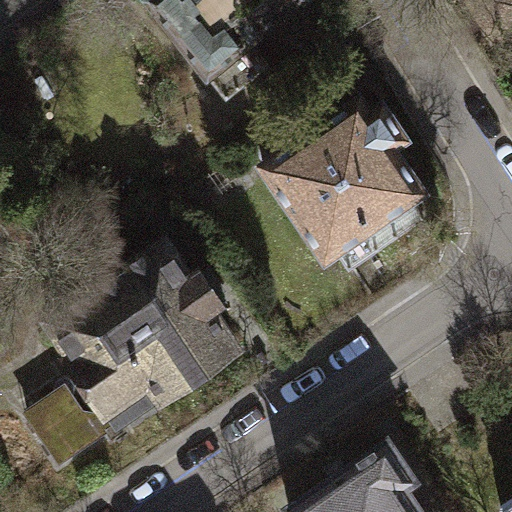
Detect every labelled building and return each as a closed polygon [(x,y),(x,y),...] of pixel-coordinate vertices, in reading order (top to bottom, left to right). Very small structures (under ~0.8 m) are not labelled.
[(151,0),(224,94),(267,62),(246,34),(291,0),(151,0)] [(359,94),(261,159),(324,254),(335,246),(346,262),(422,212),(410,193),(421,186),(390,139),(402,131),(381,100),(369,109),(359,94)] [(165,240),(46,319),(104,406),(94,412),(81,412),(69,395),(73,388),(73,380),(69,375),(58,376),(54,380),(54,393),(26,411),(58,460),(235,343),(209,304),(219,297),(199,267),(188,274),(165,240)] [(389,437),(288,505),(293,511),(423,511),(403,483),(415,475),(389,437)] [(511,511),(511,497),(500,506),(503,511),(511,511)]
